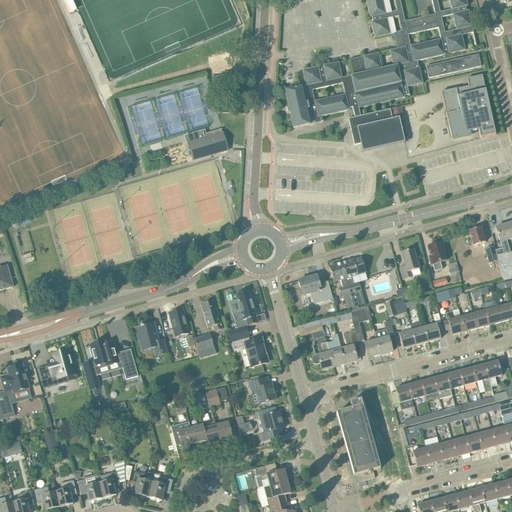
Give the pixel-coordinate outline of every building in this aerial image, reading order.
[(71,0),(62,0),(68,14),(76,10),(71,0)] [(365,0),(369,18),(371,18),(372,22),(370,22),(374,38),(394,33),(397,49),(389,51),(392,66),(381,69),(377,54),(349,60),(352,75),(341,78),(338,62),(321,66),(322,68),(319,69),(318,67),(302,71),(305,86),(301,87),(284,90),(288,106),(289,106),(290,112),(289,112),(293,128),(323,122),(321,116),(348,110),(348,108),(352,107),(352,110),(358,108),(404,98),(404,96),(408,95),(408,97),(409,97),(409,94),(408,94),(406,87),(422,84),(417,61),(444,55),(444,53),(448,52),(448,54),(465,51),(461,35),(472,33),(468,11),(465,11),(465,7),(467,6),(465,0),(365,0)] [(428,79),(480,67),(477,55),(425,67),(428,79)] [(441,95),(445,110),(447,117),(448,122),(448,123),(452,141),(469,137),(470,137),(470,133),(471,132),(478,131),(480,139),(487,137),(495,135),(495,134),(482,76),(482,75),(467,79),(468,87),(456,89),(441,92),(441,95)] [(358,108),(352,110),(354,117),(348,119),(353,145),(360,144),(362,152),(404,142),(398,118),(392,119),(389,109),(360,116),(358,108)] [(222,132),(187,142),(191,156),(208,151),(209,156),(227,151),(222,132)] [(493,246),(495,255),(509,251),(506,240),(511,238),(511,224),(511,223),(495,228),(499,242),(500,242),(502,249),(495,251),(494,246),(493,246)] [(472,246),(485,242),(481,228),(468,231),(472,246)] [(440,243),(427,247),(430,256),(428,257),(431,265),(432,265),(434,272),(442,270),(439,263),(445,261),(440,243)] [(495,255),(493,246),(484,249),(490,269),(498,266),(495,255)] [(413,250),(400,253),(404,267),(399,268),(403,280),(411,278),(409,272),(419,269),(413,250)] [(495,255),(498,266),(499,266),(502,280),(511,277),(511,251),(510,252),(509,251),(495,255)] [(365,307),(358,283),(367,281),(361,258),(353,260),(341,263),(345,279),(351,300),(354,311),(355,310),(365,307)] [(345,279),(341,263),(329,267),(333,283),(341,280),(343,287),(339,288),(342,298),(344,297),(345,302),(351,300),(345,279)] [(456,263),(447,265),(449,270),(448,270),(452,285),(462,283),(456,263)] [(7,266),(0,267),(0,290),(13,287),(7,266)] [(319,285),(316,276),(298,281),(302,296),(316,292),(318,299),(331,295),(327,282),(319,285)] [(445,278),(432,282),(434,288),(447,284),(445,278)] [(453,290),(455,299),(455,295),(461,293),(460,288),(453,290)] [(235,294),(241,312),(232,314),(237,329),(227,332),(227,333),(247,327),(258,323),(248,290),(235,294)] [(404,297),(402,290),(395,292),(398,299),(404,297)] [(455,299),(453,290),(435,295),(437,304),(455,299)] [(403,299),(385,304),(389,318),(396,316),(394,309),(405,306),(404,304),(403,301),(403,299)] [(404,304),(405,306),(406,309),(418,306),(416,301),(404,304)] [(215,332),(222,330),(214,302),(201,306),(208,329),(214,327),(215,332)] [(511,312),(510,304),(497,308),(501,323),(511,319),(511,312)] [(349,314),(351,319),(354,331),(359,350),(360,350),(358,343),(363,341),(359,324),(369,321),(365,307),(355,310),(355,312),(349,314)] [(497,308),(485,311),(489,326),(501,323),(497,308)] [(182,310),(169,314),(176,337),(188,334),(182,310)] [(485,311),(473,314),(477,329),(489,326),(485,311)] [(477,329),(473,314),(460,318),(464,333),(477,329)] [(464,333),(460,318),(443,322),(445,331),(450,329),(452,336),(464,333)] [(376,340),(380,356),(392,352),(387,334),(393,332),(390,321),(383,323),(385,330),(380,331),(382,338),(376,340)] [(423,328),(422,322),(410,325),(411,331),(415,346),(427,343),(423,328)] [(141,351),(151,349),(153,357),(166,353),(163,341),(157,342),(152,324),(134,329),(137,343),(138,342),(141,351)] [(436,324),(423,328),(427,343),(440,339),(436,324)] [(300,337),(322,330),(321,325),(298,331),(300,337)] [(247,327),(227,333),(230,344),(250,338),(247,327)] [(346,347),(341,349),(337,335),(339,345),(345,365),(356,362),(354,352),(359,350),(354,331),(348,332),(349,334),(343,335),(346,347)] [(415,346),(411,331),(398,334),(402,349),(415,346)] [(191,334),(185,335),(188,348),(195,346),(191,334)] [(210,334),(194,339),(198,352),(214,348),(210,334)] [(334,351),(329,352),(327,343),(326,343),(327,346),(333,368),(345,365),(339,345),(337,335),(331,337),(333,343),(332,345),(334,351)] [(251,368),(266,364),(263,350),(264,349),(261,339),(244,343),(251,368)] [(380,356),(376,340),(363,343),(368,359),(380,356)] [(138,377),(130,350),(116,354),(113,344),(105,346),(104,343),(101,344),(100,343),(90,346),(91,349),(89,349),(91,357),(93,356),(95,363),(93,363),(92,362),(83,365),(90,390),(99,388),(94,370),(120,362),(126,380),(138,377)] [(333,368),(327,346),(326,343),(320,344),(323,353),(316,355),(317,356),(313,357),(312,359),(313,364),(315,365),(319,364),(321,372),(333,368)] [(49,366),(37,369),(43,389),(55,386),(67,382),(66,377),(65,375),(73,373),(73,374),(74,374),(73,373),(75,372),(73,363),(71,364),(68,352),(53,356),(55,361),(48,363),(49,366)] [(491,388),(497,386),(495,378),(501,376),(497,361),(485,365),(489,379),(491,388)] [(0,404),(0,420),(14,417),(11,404),(17,403),(17,402),(16,402),(13,393),(27,389),(30,398),(29,399),(31,399),(28,389),(28,388),(25,375),(27,374),(25,367),(23,368),(22,365),(7,370),(8,375),(0,378),(4,392),(7,403),(0,404)] [(482,381),(485,393),(492,391),(491,388),(489,379),(485,365),(472,368),(476,383),(482,381)] [(459,372),(463,386),(476,383),(472,368),(459,372)] [(463,386),(459,372),(446,375),(450,390),(463,386)] [(437,393),(438,393),(439,399),(452,396),(450,390),(446,375),(433,379),(437,393)] [(250,392),(254,391),(258,406),(275,401),(270,386),(268,386),(266,379),(248,384),(250,392)] [(433,379),(420,382),(424,397),(437,393),(433,379)] [(207,389),(204,380),(192,383),(194,392),(207,389)] [(420,382),(408,386),(412,400),(424,397),(420,382)] [(395,389),(399,404),(400,410),(413,407),(411,400),(412,400),(408,386),(395,389)] [(494,397),(495,402),(511,397),(511,389),(511,386),(505,388),(506,394),(494,397)] [(228,400),(225,388),(216,390),(204,393),(209,408),(220,405),(219,403),(228,400)] [(371,389),(352,394),(371,476),(390,471),(371,389)] [(495,402),(494,397),(481,401),(482,406),(495,402)] [(183,399),(173,402),(176,414),(186,411),(183,399)] [(511,400),(498,404),(499,410),(511,407),(511,408),(511,400)] [(468,404),(469,409),(482,406),(481,401),(468,404)] [(469,409),(468,404),(454,408),(456,413),(469,409)] [(485,408),(486,414),(499,410),(498,404),(485,408)] [(511,419),(509,407),(499,410),(504,428),(508,444),(511,442),(511,419)] [(456,413),(454,408),(442,411),(443,416),(456,413)] [(471,412),(473,417),(486,414),(485,408),(471,412)] [(443,416),(442,411),(429,414),(431,419),(443,416)] [(458,415),(460,421),(473,417),(471,412),(458,415)] [(119,421),(126,420),(124,413),(118,414),(119,421)] [(267,433),(263,434),(265,442),(283,437),(281,429),(283,429),(279,413),(262,418),(267,433)] [(431,419),(429,414),(416,418),(418,423),(431,419)] [(445,419),(447,424),(460,421),(458,415),(445,419)] [(418,423),(416,418),(404,421),(405,426),(418,423)] [(213,420),(219,442),(231,439),(227,423),(216,426),(214,419),(213,420)] [(432,422),(434,428),(447,424),(445,419),(432,422)] [(219,442),(213,420),(201,423),(201,426),(206,442),(207,445),(219,442)] [(419,426),(421,431),(434,428),(432,422),(419,426)] [(189,429),(193,445),(206,442),(201,426),(189,429)] [(421,431),(419,426),(406,429),(400,430),(404,443),(405,448),(413,446),(411,439),(416,437),(415,433),(421,431)] [(504,428),(491,431),(495,447),(508,444),(504,428)] [(189,429),(172,433),(176,447),(180,445),(181,448),(193,445),(189,429)] [(491,431),(478,435),(482,451),(495,447),(491,431)] [(46,451),(53,450),(58,449),(54,434),(42,436),(46,451)] [(478,435),(465,438),(469,454),(482,451),(478,435)] [(465,438),(452,442),(456,458),(469,454),(465,438)] [(452,442),(439,446),(443,462),(456,458),(452,442)] [(439,446),(425,449),(430,465),(443,462),(439,446)] [(430,465),(425,449),(412,453),(416,469),(430,465)] [(268,486),(286,482),(283,471),(270,474),(268,466),(253,470),(255,478),(259,477),(261,482),(267,480),(268,486)] [(147,497),(153,474),(147,473),(147,474),(134,471),(131,483),(136,484),(134,495),(147,497)] [(96,475),(101,500),(115,496),(112,486),(118,485),(115,473),(103,476),(104,482),(99,484),(97,475),(96,475)] [(158,483),(152,482),(153,474),(147,497),(162,501),(164,490),(170,492),(172,481),(160,478),(158,483)] [(101,500),(96,475),(83,478),(83,481),(77,482),(80,494),(85,493),(88,503),(101,500)] [(54,492),(58,508),(72,505),(69,494),(75,493),(72,481),(59,485),(60,491),(54,492)] [(268,506),(280,503),(279,497),(289,495),(286,482),(268,486),(268,487),(263,488),(266,500),(265,500),(261,501),(262,507),(267,506),(268,506)] [(506,482),(493,485),(497,500),(510,497),(506,482)] [(493,485),(480,488),(484,504),(497,500),(493,485)] [(58,508),(54,492),(48,494),(46,488),(33,492),(36,503),(42,502),(44,511),(58,508)] [(472,507),(473,511),(480,511),(479,505),(484,504),(480,488),(468,492),(472,507)] [(12,503),(13,511),(28,511),(27,505),(32,504),(29,492),(16,496),(18,502),(12,503)] [(468,492),(455,495),(459,510),(472,507),(468,492)] [(452,511),(459,510),(455,495),(442,499),(445,511),(452,511)] [(3,499),(0,499),(0,511),(13,511),(12,503),(5,505),(3,499)] [(445,511),(442,499),(429,502),(432,511),(445,511)] [(432,511),(429,502),(416,505),(417,511),(432,511)] [(282,511),(280,503),(268,506),(269,511),(282,511)]
